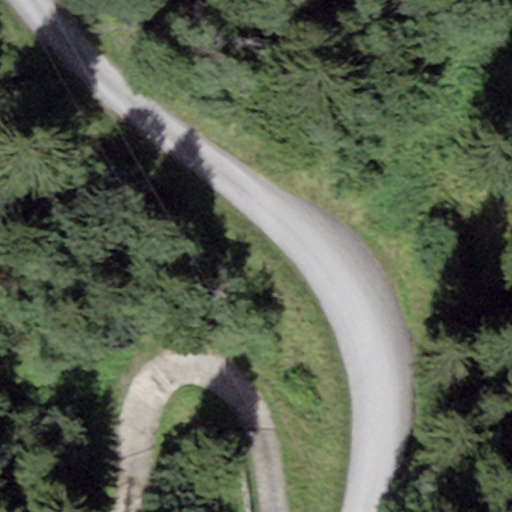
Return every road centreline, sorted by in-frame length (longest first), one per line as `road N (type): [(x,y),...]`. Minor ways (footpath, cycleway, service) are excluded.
road 1 (unclassified): [(364,511),(382,428),(382,365),(369,322),(340,278),(298,234),(107,95),(26,0)]
road 2 (track): [(125,511),(150,400),(165,372),(192,368),(223,378),(248,400),(265,442),(276,511)]
